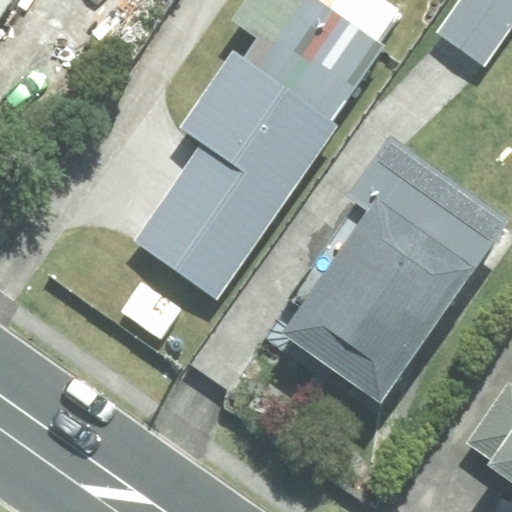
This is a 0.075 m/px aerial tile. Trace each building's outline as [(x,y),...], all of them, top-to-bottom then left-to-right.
[(0,0),(0,25),(18,0),(0,0)] [(305,0),(256,0),(232,34),(269,60),(251,86),(326,140),(399,36),(346,0),(345,0),(332,18),(305,0)] [(511,0),(465,0),(438,38),(484,71),(511,32),(511,0)] [(357,217),(269,341),(382,422),(511,238),(391,153),(349,211),(357,217)] [(189,318),(145,285),(123,316),(166,348),(189,318)] [(511,395),(508,393),(469,450),(498,470),(491,480),(511,495),(511,395)]
